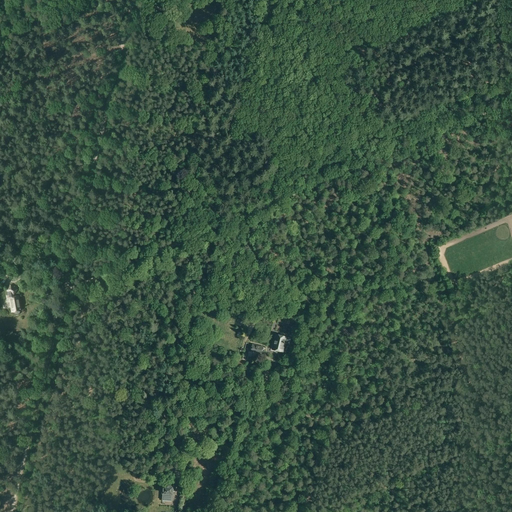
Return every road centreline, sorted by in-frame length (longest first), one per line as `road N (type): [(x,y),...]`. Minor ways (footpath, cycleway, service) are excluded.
road 1 (track): [(132,0),(13,511)]
road 2 (track): [(511,100),(67,287)]
